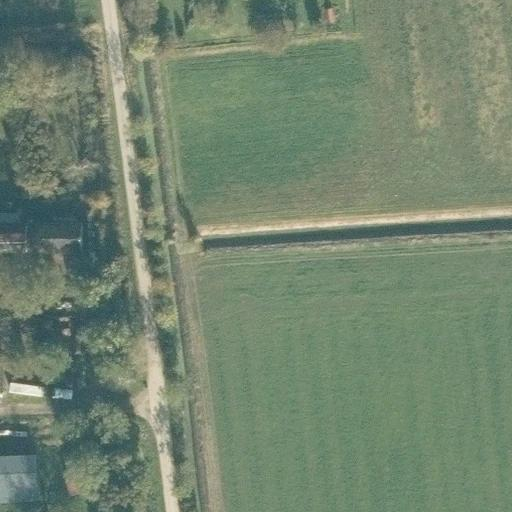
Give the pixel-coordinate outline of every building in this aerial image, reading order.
[(325,9),(326,23),(334,23),(332,8),(325,9)] [(38,198),(37,180),(21,180),(22,199),(38,198)] [(1,252),(82,252),(81,223),(0,223),(0,393),(2,394),(1,252)] [(86,333),(73,332),(72,355),(84,356),(86,333)] [(11,385),(45,390),(47,379),(12,374),(11,385)] [(0,455),(0,502),(39,500),(36,454),(0,455)]
